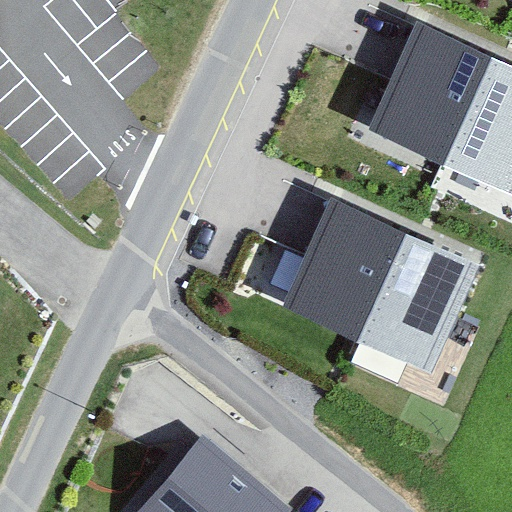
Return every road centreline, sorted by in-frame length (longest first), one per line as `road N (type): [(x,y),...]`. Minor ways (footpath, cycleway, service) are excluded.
road 1 (unclassified): [(396,511),(128,290)]
road 2 (tertiary): [(261,0),(128,290)]
road 3 (tertiary): [(128,290),(23,511)]
